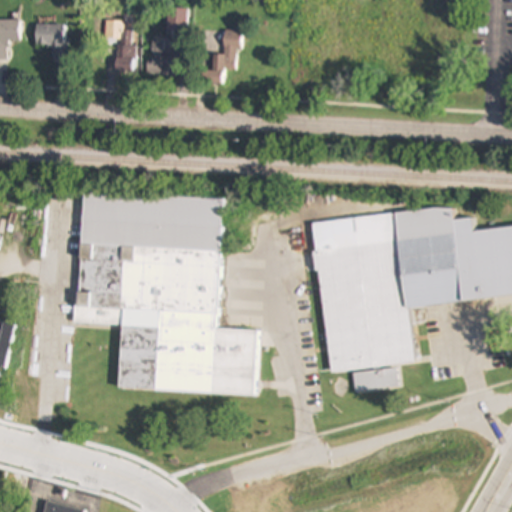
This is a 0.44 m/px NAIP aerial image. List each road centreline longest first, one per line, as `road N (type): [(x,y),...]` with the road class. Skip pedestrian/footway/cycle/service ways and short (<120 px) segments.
road 1 (residential): [(511,138),(0,109)]
road 2 (residential): [(169,503),(511,401)]
road 3 (primary): [(0,448),(113,478),(169,503)]
